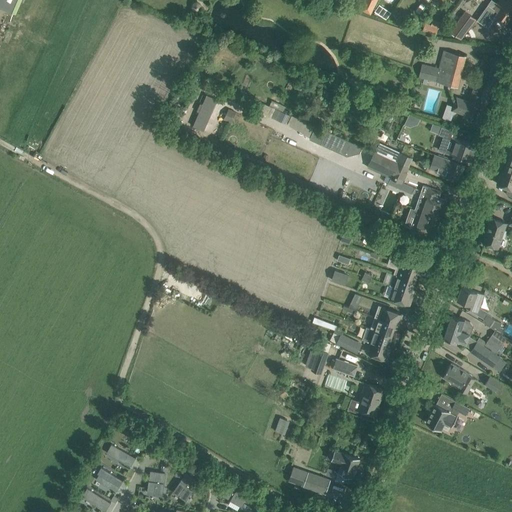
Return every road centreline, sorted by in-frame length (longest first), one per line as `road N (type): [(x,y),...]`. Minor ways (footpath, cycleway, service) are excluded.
road 1 (track): [(306,511),(126,407),(120,382),(160,266),(159,245),(146,225),(0,142)]
road 2 (unclassified): [(364,511),(511,84)]
